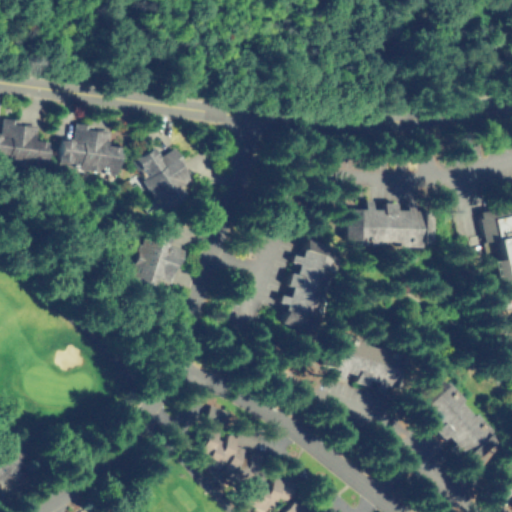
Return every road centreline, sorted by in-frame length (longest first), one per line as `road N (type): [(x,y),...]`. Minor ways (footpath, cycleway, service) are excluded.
road 1 (tertiary): [(0,80),(231,113),(363,120),(511,94)]
road 2 (residential): [(28,511),(125,437),(169,365),(247,113)]
road 3 (residential): [(169,365),(292,427),(396,511)]
